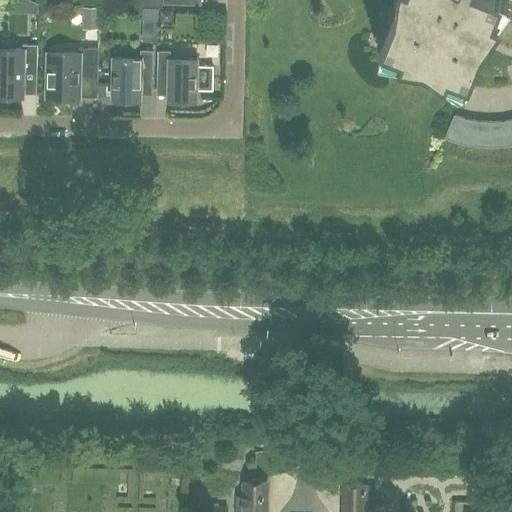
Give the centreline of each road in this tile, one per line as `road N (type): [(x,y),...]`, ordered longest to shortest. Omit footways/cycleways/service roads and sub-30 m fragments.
road 1 (secondary): [(52,307),(312,330),(511,334)]
road 2 (secondary): [(511,308),(54,291)]
road 3 (residential): [(0,126),(210,127),(231,113),(235,0)]
